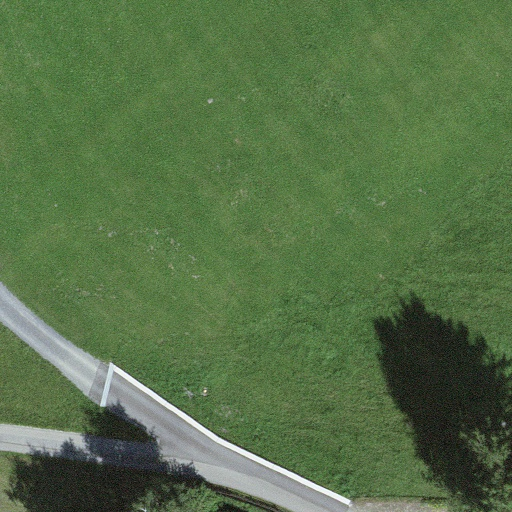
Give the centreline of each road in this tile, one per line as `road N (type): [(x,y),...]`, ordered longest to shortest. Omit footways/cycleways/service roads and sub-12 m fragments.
road 1 (track): [(339,511),(238,470),(67,356),(0,297)]
road 2 (track): [(0,437),(238,470)]
